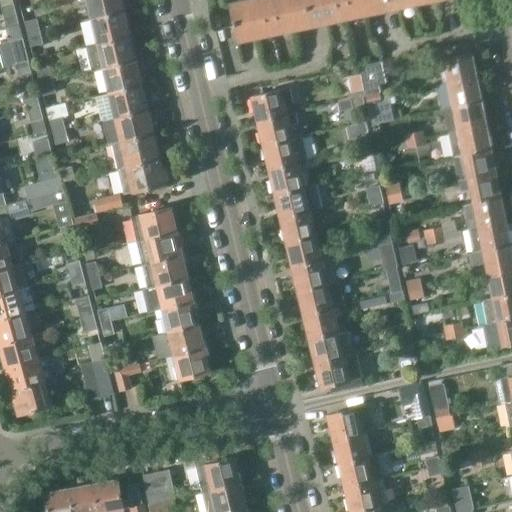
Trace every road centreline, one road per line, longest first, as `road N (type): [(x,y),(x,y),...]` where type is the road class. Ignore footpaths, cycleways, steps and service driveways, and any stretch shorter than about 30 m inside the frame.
road 1 (tertiary): [(273,403),(178,0)]
road 2 (residential): [(0,458),(273,403)]
